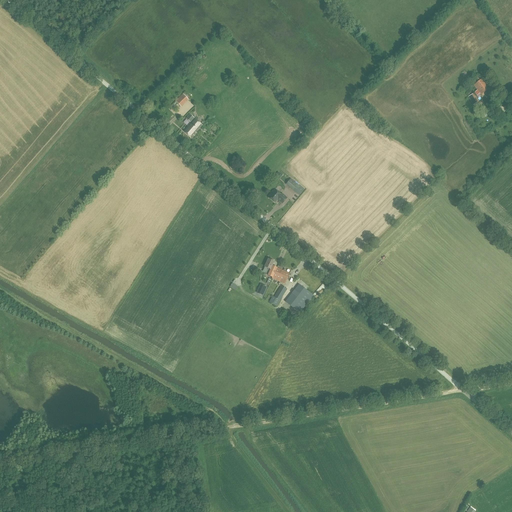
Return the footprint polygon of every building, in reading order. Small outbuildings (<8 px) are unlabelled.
[(481,94),(489,87),(482,78),(480,80),(478,78),(477,78),(474,80),(474,82),(476,83),(474,85),(481,94)] [(495,107),(500,105),(493,92),(489,94),(495,107)] [(473,105),(479,102),(474,93),(468,97),(473,105)] [(181,107),(189,100),(183,94),(175,101),(181,107)] [(196,133),(202,126),(194,118),(190,114),(186,119),(190,122),(187,125),(188,126),(184,131),(190,137),(195,132),(196,133)] [(300,186),(291,178),(286,184),(295,192),(299,195),(305,189),(300,185),(300,186)] [(274,190),(273,191),(272,192),(272,193),(269,197),(275,203),(278,199),(279,199),(279,201),(282,203),(287,198),(284,195),(283,196),(277,191),(277,192),(275,190),(275,189),(274,190)] [(265,267),(263,272),(268,274),(268,275),(273,278),(277,267),(273,265),(274,262),(268,259),(265,267)] [(272,279),(285,284),(290,273),(277,267),(272,279)] [(264,296),(268,287),(260,284),(256,293),(264,296)] [(300,313),(314,295),(299,284),(285,302),(300,313)] [(277,306),(287,289),(281,285),(275,295),(274,297),(273,296),(269,301),(277,306)]
